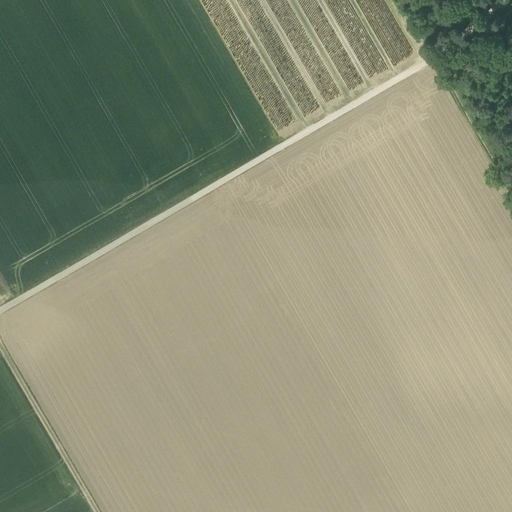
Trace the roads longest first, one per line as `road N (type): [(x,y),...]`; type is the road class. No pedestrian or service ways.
road 1 (track): [(434,57),(0,311)]
road 2 (track): [(0,348),(94,511)]
road 3 (track): [(434,57),(511,191)]
